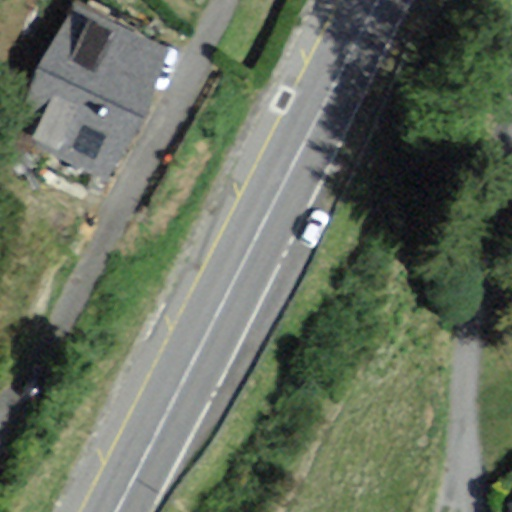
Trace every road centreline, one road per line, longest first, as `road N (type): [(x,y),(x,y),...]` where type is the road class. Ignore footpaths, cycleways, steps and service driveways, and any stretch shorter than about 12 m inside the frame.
road 1 (secondary): [(116,511),(382,0)]
road 2 (residential): [(0,424),(79,293),(222,0)]
road 3 (residential): [(511,97),(471,307),(466,416),(476,511)]
